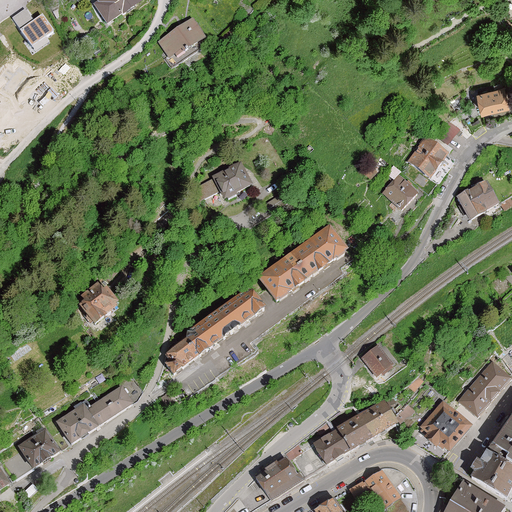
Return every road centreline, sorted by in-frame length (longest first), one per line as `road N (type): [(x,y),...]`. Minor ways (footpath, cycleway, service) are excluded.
road 1 (tertiary): [(46,511),(321,346)]
road 2 (residential): [(321,346),(403,274),(467,158),(511,127)]
road 3 (unclassified): [(0,171),(84,85),(144,41),(162,0)]
road 4 (tertiary): [(212,511),(336,399),(336,364),(321,346)]
road 5 (tertiary): [(430,511),(425,475),(395,456),(365,461),(279,511)]
road 6 (residential): [(141,402),(74,456),(63,482),(34,511)]
